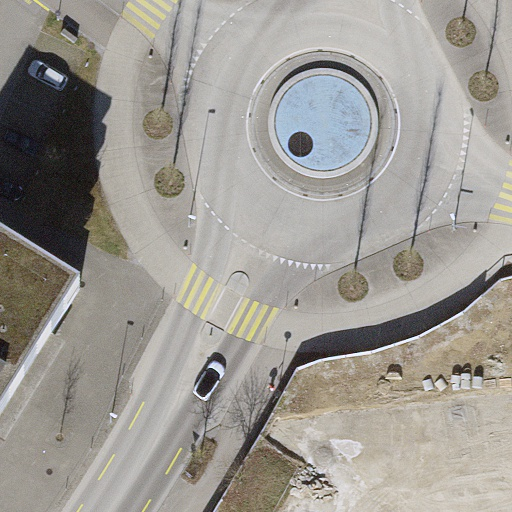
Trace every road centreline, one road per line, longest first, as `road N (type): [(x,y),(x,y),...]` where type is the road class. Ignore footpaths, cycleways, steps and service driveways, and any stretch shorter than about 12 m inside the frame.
road 1 (tertiary): [(275,225),(104,511)]
road 2 (tertiary): [(423,171),(432,133),(428,94),(409,59),(380,33),(344,19)]
road 3 (tertiary): [(235,61),(217,95),(213,133),(222,171),(244,203),(275,225)]
road 4 (tertiary): [(275,225),(317,236),(361,229),(398,206),(423,171)]
road 5 (tertiary): [(344,19),(303,18),(263,34),(235,61)]
